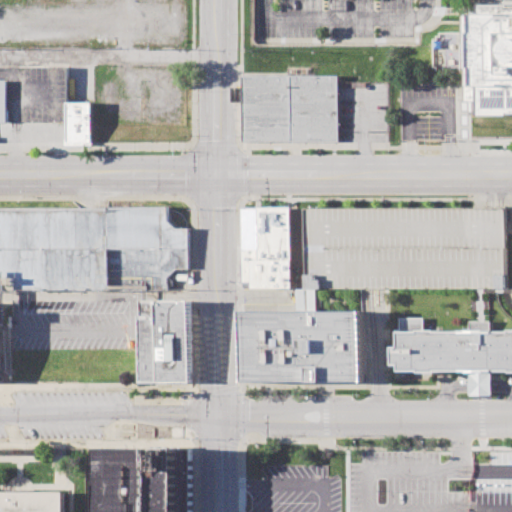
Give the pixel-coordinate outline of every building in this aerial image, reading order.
[(469,14),(469,82),(469,100),(481,100),(481,114),(511,114),(511,4),(483,5),(483,14),(469,14)] [(245,76),(292,76),(292,141),(244,141),(245,76)] [(292,76),(341,76),(341,141),(292,141),(292,76)] [(0,79),(9,79),(9,121),(0,121),(0,79)] [(68,102),(93,101),(94,139),(69,140),(68,102)] [(506,287),(507,208),(309,207),(309,251),(329,251),(329,260),(338,260),(338,262),(349,262),(349,263),(356,263),(356,270),(373,270),(373,287),(506,287)] [(0,208),(170,208),(170,220),(178,229),(190,228),(192,288),(0,288),(0,208)] [(245,208),(295,208),(294,288),(245,288),(245,208)] [(159,300),(159,381),(143,381),(143,300),(159,300)] [(159,300),(191,300),(191,381),(159,381),(159,300)] [(247,310),(247,381),(366,381),(366,310),(247,310)] [(511,332),(403,332),(403,347),(397,347),(397,363),(403,363),(403,370),(469,369),(469,394),(492,394),(492,370),(511,370),(511,332)] [(93,447),(93,511),(191,511),(192,448),(93,447)] [(0,511),(0,494),(66,494),(66,511),(0,511)]
